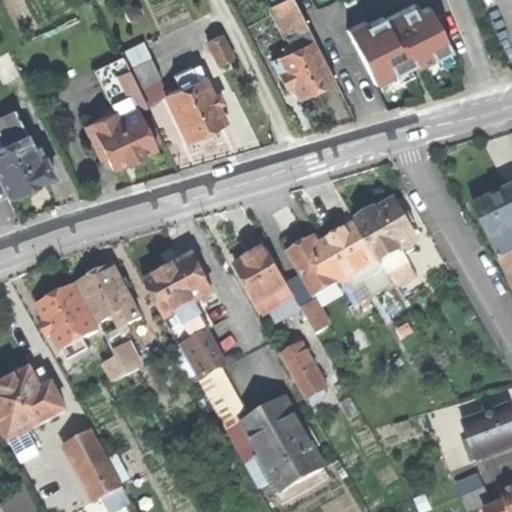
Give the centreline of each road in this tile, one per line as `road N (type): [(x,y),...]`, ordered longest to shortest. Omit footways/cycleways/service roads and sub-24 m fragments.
road 1 (secondary): [(406,133),(143,211),(0,265)]
road 2 (residential): [(406,133),(511,316)]
